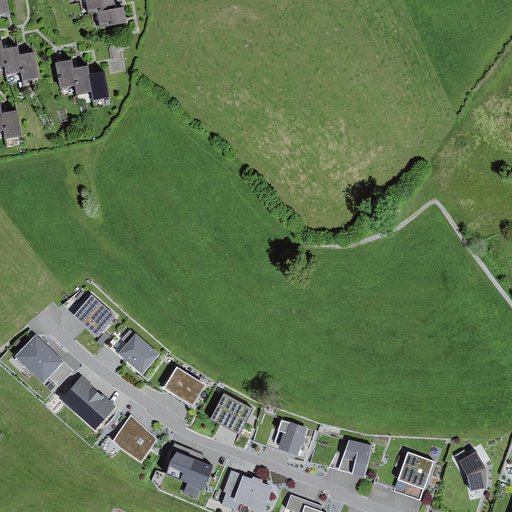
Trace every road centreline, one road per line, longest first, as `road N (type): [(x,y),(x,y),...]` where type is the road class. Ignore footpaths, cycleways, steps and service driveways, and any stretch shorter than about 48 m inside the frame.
road 1 (residential): [(381,511),(187,433),(45,321)]
road 2 (track): [(306,244),(353,245),(437,202),(511,306)]
